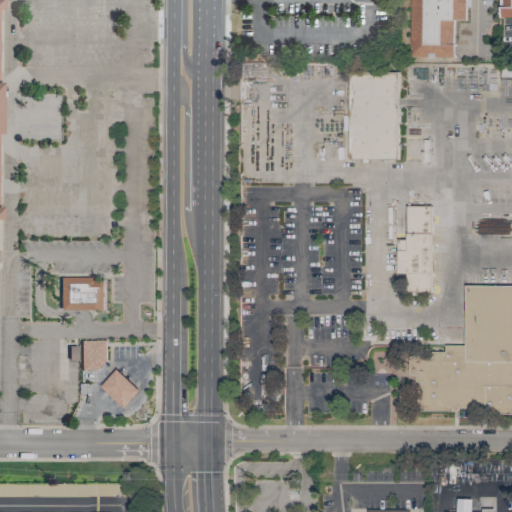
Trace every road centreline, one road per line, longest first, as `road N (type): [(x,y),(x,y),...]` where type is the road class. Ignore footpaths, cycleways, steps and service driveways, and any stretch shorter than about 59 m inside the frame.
road 1 (residential): [(0,441),(511,440)]
road 2 (primary): [(204,511),(203,0)]
road 3 (primary): [(172,0),(173,287)]
road 4 (primary): [(205,268),(184,209),(184,103),(172,83)]
road 5 (primary): [(173,287),(173,441)]
